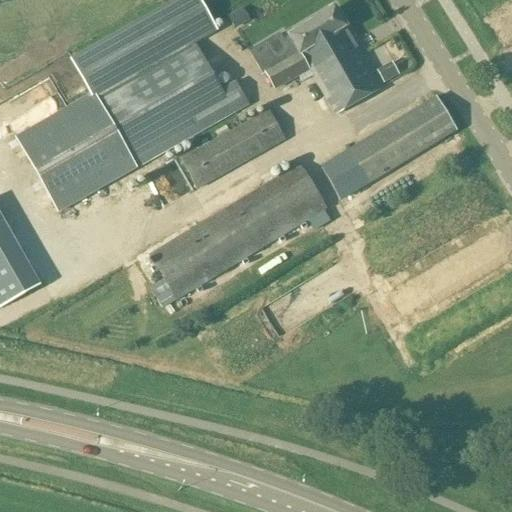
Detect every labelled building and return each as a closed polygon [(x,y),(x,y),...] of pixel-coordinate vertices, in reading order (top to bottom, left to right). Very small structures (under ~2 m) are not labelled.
[(279,35),(264,45),(249,54),(263,76),(266,74),(275,91),(310,71),(335,117),(381,90),(344,29),(334,10),(283,42),(279,35)] [(191,38),(93,95),(15,139),(58,214),(136,170),(233,114),(191,38)] [(382,84),(398,78),(393,64),(376,70),(382,84)] [(457,133),(436,98),(320,168),(340,204),(457,133)] [(286,142),(269,111),(180,162),(197,192),(286,142)] [(149,258),(175,302),(328,212),(299,166),(149,258)]
